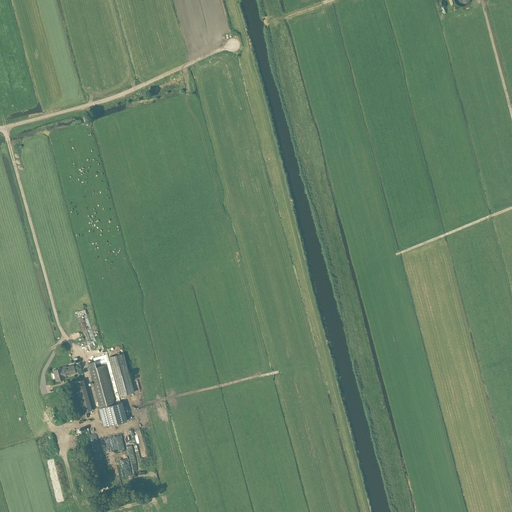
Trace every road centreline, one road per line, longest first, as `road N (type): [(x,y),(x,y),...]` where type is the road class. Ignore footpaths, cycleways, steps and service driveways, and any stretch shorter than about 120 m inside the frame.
road 1 (unclassified): [(0,128),(131,90),(233,44)]
road 2 (track): [(395,254),(511,207)]
road 3 (track): [(511,117),(481,0)]
